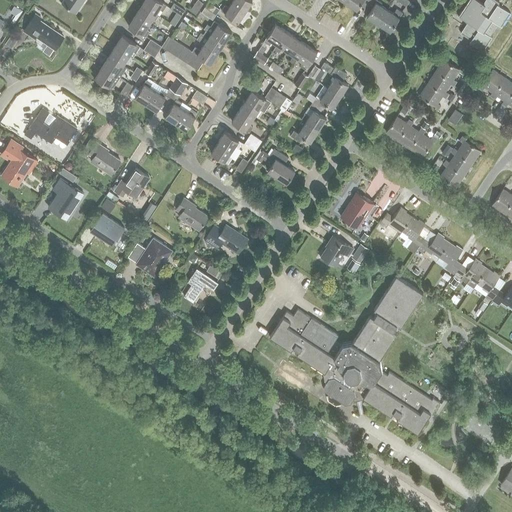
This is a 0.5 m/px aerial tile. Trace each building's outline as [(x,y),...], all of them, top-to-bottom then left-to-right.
[(63,0),(61,4),(75,13),(84,0),(63,0)] [(144,0),(141,5),(155,14),(158,9),(162,11),(166,6),(157,0),(144,0)] [(204,4),(197,0),(190,11),(196,15),(204,4)] [(232,0),(230,3),(244,12),(251,1),(249,0),(232,0)] [(342,0),(357,9),(363,0),(342,0)] [(367,16),(391,31),(403,11),(396,7),(397,4),(394,2),(390,9),(376,0),(367,16)] [(509,13),(497,5),(498,3),(493,0),(484,0),(482,4),(475,0),(468,0),(457,17),(467,23),(460,33),(470,40),(469,43),(482,52),(491,38),(489,37),(496,27),(499,29),(509,13)] [(170,9),(182,16),(185,11),(174,3),(170,9)] [(220,11),(208,3),(205,8),(216,16),(220,11)] [(237,23),(244,12),(230,3),(227,8),(224,6),(220,11),(237,23)] [(135,15),(148,24),(155,14),(141,5),(135,15)] [(213,20),(216,16),(205,8),(201,12),(213,20)] [(63,38),(38,21),(41,18),(35,14),(23,32),(29,36),(30,34),(54,50),(63,38)] [(148,24),(135,15),(128,26),(145,37),(149,31),(145,29),(148,24)] [(210,34),(223,43),(231,32),(213,21),(210,27),(213,29),(210,33),(210,34)] [(182,22),(178,27),(183,31),(187,25),(182,22)] [(271,42),(276,45),(284,31),(274,24),(263,42),(269,45),(271,42)] [(203,45),(216,54),(223,43),(210,34),(210,33),(206,30),(203,35),(208,38),(203,45)] [(276,45),(274,49),(280,53),(282,49),(286,52),(295,38),(284,31),(276,45)] [(12,34),(5,44),(12,49),(19,39),(12,34)] [(115,46),(128,55),(131,50),(135,52),(139,46),(122,35),(115,46)] [(167,50),(173,40),(168,37),(162,47),(167,50)] [(286,52),(293,56),(290,60),(294,62),(305,45),(295,38),(286,52)] [(150,39),(147,45),(158,52),(161,46),(150,39)] [(172,53),(178,43),(173,40),(167,50),(172,53)] [(177,57),(183,47),(178,43),(172,53),(177,57)] [(158,52),(147,45),(143,50),(154,57),(158,52)] [(204,60),(203,60),(209,64),(216,54),(203,45),(200,49),(195,46),(191,52),(194,53),(199,57),(204,60)] [(263,45),(262,47),(253,58),(264,66),(269,59),(263,55),(267,48),(263,45)] [(316,52),(305,45),(294,62),(295,63),(297,59),(301,62),(299,66),(305,69),(316,52)] [(128,55),(115,46),(108,56),(121,65),(128,55)] [(182,60),(189,50),(183,47),(177,57),(182,60)] [(187,63),(194,53),(191,52),(189,50),(182,60),(187,63)] [(192,67),(199,57),(194,53),(187,63),(192,67)] [(101,67),(119,78),(125,68),(121,65),(108,56),(101,67)] [(199,57),(192,67),(197,70),(203,60),(204,60),(199,57)] [(450,82),(449,84),(453,86),(455,82),(452,80),(458,70),(442,60),(434,72),(450,82)] [(159,66),(152,62),(145,73),(152,77),(159,66)] [(334,77),(327,88),(339,97),(344,89),(345,89),(347,86),(346,86),(347,85),(342,81),(346,74),(335,67),(334,68),(324,62),(320,68),(334,77)] [(284,70),(277,65),(273,71),(280,75),(284,70)] [(315,81),(321,71),(313,66),(307,76),(315,81)] [(112,89),(115,83),(119,78),(101,67),(95,77),(112,89)] [(137,67),(133,73),(139,77),(143,71),(137,67)] [(165,75),(174,80),(177,75),(168,69),(165,75)] [(483,87),(491,92),(493,94),(504,78),(492,70),(481,85),(479,84),(477,88),(481,91),(483,87)] [(442,94),(441,96),(445,98),(447,94),(444,92),(449,84),(450,82),(434,72),(426,84),(442,94)] [(130,78),(136,82),(139,77),(133,73),(130,78)] [(471,73),(467,80),(469,81),(471,83),(475,76),(471,73)] [(302,89),(308,78),(301,74),(294,85),(302,89)] [(168,91),(173,94),(181,80),(176,77),(168,91)] [(476,77),(471,84),(476,87),(479,84),(481,80),(476,77)] [(495,95),(503,101),(505,102),(511,91),(511,83),(504,78),(493,94),(491,92),(489,96),(493,99),(495,95)] [(355,88),(360,91),(365,82),(360,79),(355,88)] [(134,97),(145,104),(154,90),(149,87),(151,84),(145,80),(134,97)] [(187,83),(181,80),(173,94),(179,97),(187,83)] [(128,83),(121,94),(125,97),(132,87),(128,83)] [(442,94),(426,84),(418,96),(434,107),(433,108),(437,111),(439,106),(436,104),(441,96),(442,94)] [(312,102),(322,109),(325,104),(332,108),(332,107),(333,108),(335,105),(334,104),(339,97),(327,88),(323,86),(312,102)] [(263,98),(264,99),(268,102),(275,91),(270,88),(263,98)] [(158,94),(154,90),(145,104),(155,111),(167,94),(161,90),(158,94)] [(251,90),(244,100),(258,109),(264,99),(263,98),(251,90)] [(192,98),(204,104),(208,97),(197,91),(192,98)] [(280,94),(275,91),(268,102),(273,105),(280,94)] [(507,104),(511,106),(511,91),(505,102),(503,101),(501,104),(501,105),(505,107),(507,104)] [(278,108),(285,98),(280,94),(273,105),(278,108)] [(285,98),(278,108),(280,109),(284,112),(291,101),(285,98)] [(164,117),(175,123),(183,110),(179,107),(181,103),(175,99),(164,117)] [(244,100),(237,111),(251,120),(258,109),(244,100)] [(312,110),(305,121),(318,129),(322,122),(323,123),(325,120),(324,119),(325,118),(319,114),(322,109),(312,102),(308,107),(312,110)] [(408,109),(403,106),(400,111),(405,114),(408,109)] [(36,117),(28,128),(24,136),(31,140),(35,133),(51,143),(56,136),(67,143),(77,128),(57,116),(50,126),(43,122),(49,113),(42,108),(36,117)] [(188,113),(183,110),(175,123),(185,130),(196,113),(191,109),(188,113)] [(462,113),(455,109),(449,119),(456,123),(462,113)] [(247,133),(251,127),(254,123),(250,120),(251,120),(237,111),(230,121),(247,133)] [(276,120),(270,117),(267,122),(272,125),(276,120)] [(407,126),(409,127),(412,123),(408,120),(405,124),(395,117),(385,133),(397,141),(407,126)] [(318,129),(305,121),(298,132),(294,130),(290,136),(299,142),(303,137),(310,142),(310,141),(311,141),(313,138),(312,138),(318,129)] [(420,126),(425,129),(429,124),(424,121),(420,126)] [(417,132),(409,127),(407,126),(397,141),(409,149),(419,134),(421,135),(424,131),(420,128),(417,132)] [(224,131),(217,142),(230,151),(233,146),(237,148),(241,143),(224,131)] [(419,134),(409,149),(421,157),(432,142),(433,143),(436,139),(432,137),(429,141),(421,135),(419,134)] [(251,135),(247,140),(258,147),(262,142),(251,135)] [(456,153),(471,163),(479,151),(464,141),(465,139),(461,137),(459,141),(462,143),(456,152),(456,153)] [(22,148),(10,139),(0,153),(0,155),(7,160),(9,158),(12,160),(1,176),(16,186),(22,178),(20,176),(23,170),(29,174),(37,162),(20,151),(22,148)] [(255,152),(258,147),(247,140),(244,145),(255,152)] [(230,151),(217,142),(210,153),(227,164),(231,158),(227,156),(230,151)] [(93,158),(90,162),(110,175),(119,161),(106,152),(107,150),(95,143),(88,154),(93,158)] [(299,155),(303,149),(296,144),(292,150),(299,155)] [(273,148),(269,155),(263,150),(256,160),(261,164),(263,160),(270,165),(267,171),(285,183),(290,176),(291,177),(293,173),(292,172),(293,171),(283,164),(287,157),(273,148)] [(454,156),(448,163),(447,165),(463,175),(471,163),(456,153),(456,152),(453,149),(450,153),(454,156)] [(248,163),(242,159),(236,170),(241,173),(248,163)] [(447,165),(448,163),(445,161),(442,164),(446,167),(439,177),(454,187),(463,175),(447,165)] [(126,191),(135,197),(148,178),(135,169),(125,184),(121,180),(114,191),(122,196),(126,191)] [(64,170),(60,176),(66,180),(70,174),(64,170)] [(61,212),(68,216),(83,195),(60,180),(53,190),(57,193),(48,207),(59,215),(61,212)] [(511,200),(511,195),(511,197),(502,190),(491,205),(503,213),(511,200)] [(339,217),(357,228),(372,203),(355,192),(339,217)] [(207,217),(193,208),(195,206),(183,198),(175,210),(180,213),(179,216),(199,229),(207,217)] [(116,206),(106,199),(100,207),(111,214),(116,206)] [(511,200),(503,213),(511,219),(511,200)] [(387,224),(400,232),(411,216),(405,212),(406,211),(399,207),(392,217),(386,213),(379,223),(385,227),(387,224)] [(102,214),(94,225),(99,228),(95,235),(111,246),(123,228),(102,214)] [(400,232),(401,233),(400,235),(406,239),(408,238),(412,241),(407,248),(414,252),(416,249),(423,238),(417,234),(424,224),(418,219),(417,220),(411,216),(400,232)] [(213,225),(203,240),(212,246),(217,249),(221,243),(237,254),(247,239),(225,225),(221,230),(213,225)] [(382,229),(378,226),(372,234),(376,237),(382,229)] [(438,258),(449,242),(442,238),(443,237),(437,232),(429,243),(423,238),(416,249),(422,253),(425,249),(438,258)] [(365,243),(368,237),(364,234),(360,240),(365,243)] [(334,265),(342,253),(349,257),(354,250),(332,235),(327,243),(329,244),(321,256),(334,265)] [(137,243),(133,250),(140,255),(136,262),(134,264),(141,268),(143,265),(154,272),(165,254),(168,256),(172,250),(152,237),(145,248),(137,243)] [(455,246),(449,242),(438,258),(439,259),(436,263),(444,268),(447,270),(454,275),(461,264),(454,260),(461,249),(456,245),(455,246)] [(368,250),(362,246),(354,259),(360,263),(368,250)] [(191,254),(188,260),(193,263),(197,258),(191,254)] [(454,275),(473,288),(486,268),(480,263),(480,262),(474,258),(467,269),(461,264),(454,275)] [(210,267),(206,273),(218,281),(222,275),(210,267)] [(217,282),(196,268),(188,279),(192,282),(183,296),(192,302),(204,284),(212,289),(217,282)] [(486,268),(473,288),(475,284),(487,293),(485,296),(491,300),(498,290),(492,286),(499,275),(493,271),(492,272),(486,268)] [(445,272),(441,277),(447,281),(451,276),(445,272)] [(286,310),(269,336),(290,349),(292,346),(298,350),(296,353),(323,371),(322,373),(324,381),(325,382),(323,385),(324,391),(328,393),(327,395),(328,400),(335,405),(340,403),(341,402),(345,404),(350,403),(353,400),(354,401),(362,399),(363,397),(391,415),(393,412),(398,416),(396,419),(417,433),(421,427),(430,413),(432,414),(440,403),(432,398),(431,399),(389,372),(387,375),(380,370),(382,369),(380,361),(378,360),(396,333),(393,330),(397,325),(400,327),(423,293),(396,275),(373,309),(377,311),(373,317),(369,315),(351,342),(350,341),(342,343),(341,345),(334,340),(338,334),(311,316),(310,317),(297,308),(292,314),(286,310)] [(500,301),(511,309),(511,284),(505,294),(498,290),(491,300),(498,305),(500,301)] [(490,301),(485,298),(478,308),(483,311),(490,301)] [(421,427),(417,433),(437,446),(424,466),(449,482),(511,387),(487,370),(441,440),(421,427)] [(321,401),(305,390),(304,391),(299,399),(316,410),(321,402),(321,401)] [(511,491),(511,468),(501,484),(511,491)]
